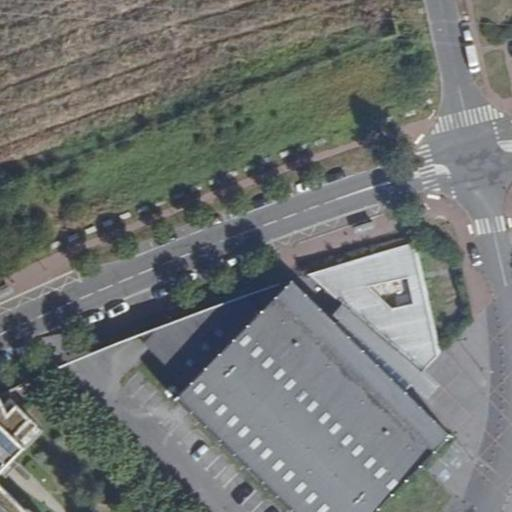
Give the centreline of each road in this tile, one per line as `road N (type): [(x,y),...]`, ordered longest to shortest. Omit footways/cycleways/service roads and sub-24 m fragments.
road 1 (tertiary): [(475,158),(188,254),(0,335)]
road 2 (unclassified): [(475,158),(440,0)]
road 3 (residential): [(475,158),(511,307)]
